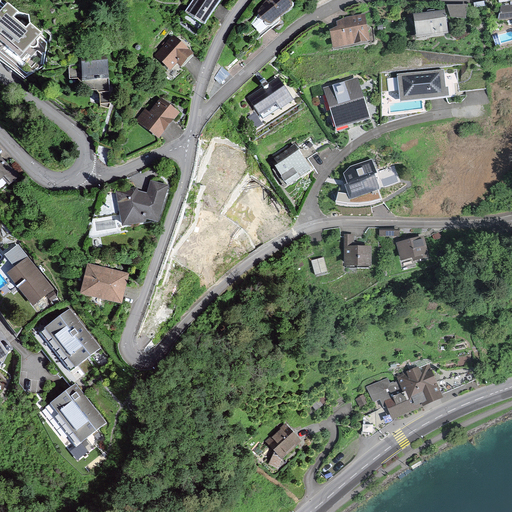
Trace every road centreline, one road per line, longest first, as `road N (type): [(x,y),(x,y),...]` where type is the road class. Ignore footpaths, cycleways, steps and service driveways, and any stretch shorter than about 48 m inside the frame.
road 1 (residential): [(511,217),(311,228),(222,285),(157,359),(132,357),(125,343),(182,184),(202,68),(242,0)]
road 2 (primary): [(308,511),(418,426),(511,387)]
road 3 (residential): [(0,135),(53,181),(77,174),(86,152),(69,124),(0,71)]
